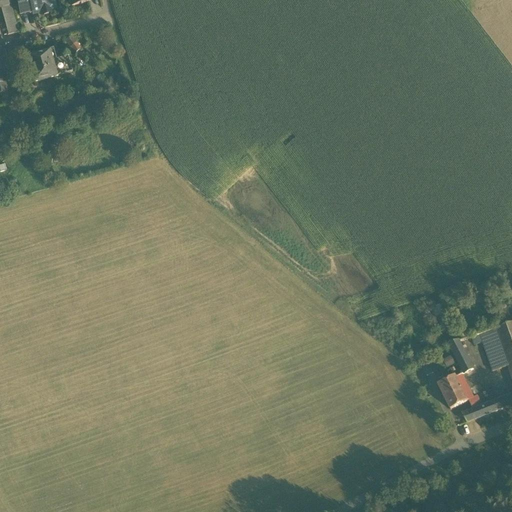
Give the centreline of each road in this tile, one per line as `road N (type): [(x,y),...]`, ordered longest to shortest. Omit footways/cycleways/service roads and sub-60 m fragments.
road 1 (residential): [(511,425),(335,511)]
road 2 (track): [(104,0),(151,155)]
